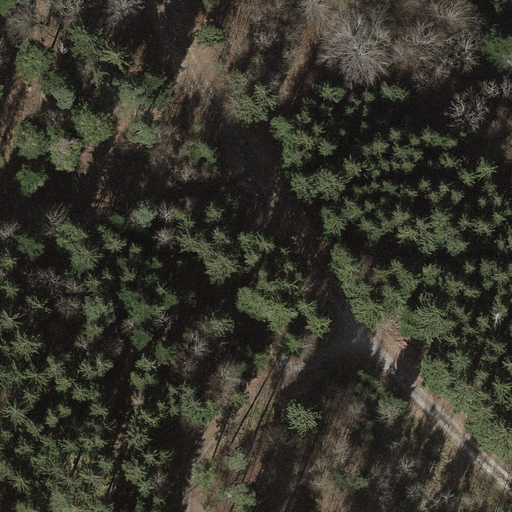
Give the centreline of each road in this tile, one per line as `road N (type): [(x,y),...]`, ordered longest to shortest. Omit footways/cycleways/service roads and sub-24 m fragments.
road 1 (track): [(360,338),(252,165),(163,0)]
road 2 (track): [(360,338),(246,408),(209,444),(192,475),(186,511)]
road 3 (track): [(511,492),(360,338)]
